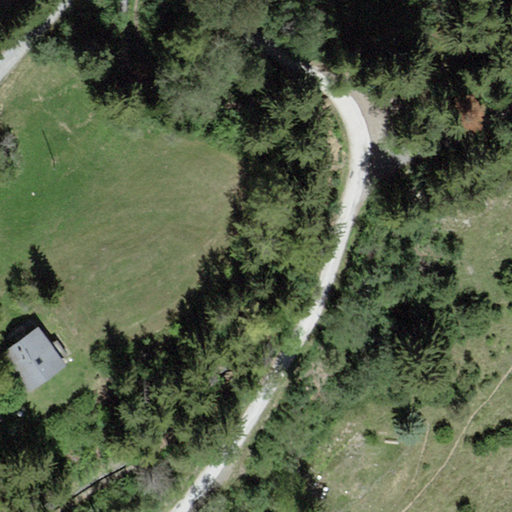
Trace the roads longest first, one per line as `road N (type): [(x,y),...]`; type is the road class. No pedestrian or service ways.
road 1 (residential): [(184,511),(225,465),(330,294),(362,197),(363,162)]
road 2 (residential): [(363,162),(355,126),(330,84),(278,34),(220,10),(214,0)]
road 3 (residential): [(363,162),(475,124),(511,102)]
